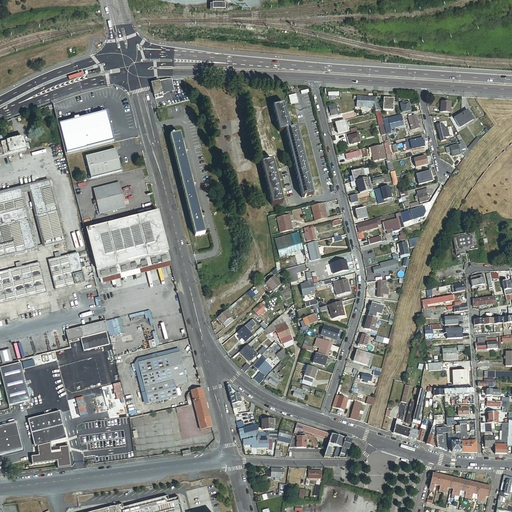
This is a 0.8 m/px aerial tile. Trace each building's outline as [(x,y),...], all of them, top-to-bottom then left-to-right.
[(171,88),(169,80),(168,80),(167,80),(162,80),(154,82),(152,86),(155,99),(163,97),(163,95),(166,94),(165,90),(171,88)] [(380,110),(377,98),(357,97),(354,97),(354,99),(357,99),(356,108),(374,107),(375,112),(380,110)] [(394,99),(384,98),(383,110),(393,111),(394,99)] [(451,103),(442,102),(441,112),(450,113),(451,103)] [(409,103),(401,104),(402,113),(411,111),(409,103)] [(284,104),(274,107),(279,132),(286,130),(302,198),(313,195),(310,182),(309,179),(305,161),(304,157),(299,140),(298,136),(296,128),(290,129),(287,117),(286,113),(284,104)] [(336,104),(328,106),(331,116),(338,114),(336,104)] [(469,110),(454,119),(460,128),(473,120),(470,116),(472,115),(469,110)] [(113,141),(106,111),(78,118),(78,117),(73,118),(74,119),(59,123),(66,152),(86,147),(86,148),(113,141)] [(401,115),(399,115),(388,118),(383,119),(387,134),(391,133),(390,131),(391,131),(391,129),(390,127),(394,126),(395,128),(404,126),(401,116),(401,115)] [(416,115),(408,117),(412,131),(420,128),(419,125),(420,124),(419,121),(418,121),(416,115)] [(454,119),(453,116),(450,118),(456,130),(460,128),(454,119)] [(345,121),(335,123),(337,134),(348,131),(345,121)] [(442,125),(437,126),(441,142),(446,141),(446,138),(449,138),(447,128),(443,128),(442,125)] [(351,133),(346,134),(349,146),(360,143),(357,131),(351,133)] [(179,135),(175,136),(172,136),(170,137),(195,237),(205,234),(180,134),(179,135)] [(470,152),(480,141),(477,138),(468,149),(463,141),(460,142),(461,145),(446,148),(447,154),(451,153),(452,157),(463,154),(462,155),(465,157),(470,152)] [(23,139),(6,143),(9,154),(26,150),(23,139)] [(422,139),(411,141),(406,142),(408,150),(424,147),(422,139)] [(0,156),(9,154),(6,143),(0,144),(0,156)] [(392,160),(392,159),(391,154),(398,153),(396,145),(389,146),(389,144),(388,143),(384,144),(388,160),(392,160)] [(383,145),(374,147),(375,155),(372,155),(373,161),(386,159),(383,145)] [(116,149),(85,157),(90,179),(121,171),(116,149)] [(358,152),(345,155),(346,160),(359,157),(359,156),(358,152)] [(426,156),(415,159),(417,167),(428,164),(426,156)] [(272,160),(262,163),(272,205),(283,203),(281,194),(280,190),(275,172),(274,169),(272,160)] [(352,172),(354,182),(365,179),(364,173),(363,170),(352,172)] [(430,171),(416,175),(419,185),(433,181),(430,171)] [(383,177),(373,179),(369,180),(370,185),(388,180),(387,176),(383,177)] [(49,181),(17,189),(19,195),(22,195),(31,192),(51,187),(49,181)] [(119,183),(94,189),(100,212),(125,206),(122,194),(119,183)] [(63,235),(51,187),(31,192),(43,240),(63,235)] [(389,187),(381,189),(384,201),(392,198),(389,187)] [(0,200),(19,195),(17,189),(0,192),(0,200)] [(428,189),(417,192),(418,196),(415,197),(416,200),(419,200),(420,203),(429,201),(427,194),(429,194),(428,189)] [(410,200),(407,191),(400,193),(402,199),(402,202),(410,200)] [(31,243),(19,195),(0,200),(0,258),(36,249),(34,242),(31,243)] [(22,195),(19,195),(31,243),(34,242),(22,195)] [(312,206),(315,221),(327,218),(324,203),(312,206)] [(414,209),(414,207),(409,208),(410,210),(412,219),(421,216),(421,213),(426,212),(425,206),(414,209)] [(362,209),(355,210),(358,220),(367,218),(365,208),(362,209)] [(412,220),(408,211),(401,214),(404,223),(412,220)] [(91,250),(86,251),(89,262),(94,261),(96,271),(167,253),(157,212),(136,217),(126,220),(86,230),(91,250)] [(404,228),(400,214),(396,215),(397,219),(386,222),(386,221),(383,222),(385,231),(386,231),(387,234),(400,231),(400,229),(404,228)] [(290,215),(278,218),(281,233),(293,230),(290,215)] [(377,219),(375,219),(376,220),(357,225),(359,233),(378,228),(377,226),(382,225),(380,221),(380,218),(377,219)] [(316,240),(313,227),(304,229),(305,234),(307,240),(307,242),(316,240)] [(475,232),(453,236),(456,255),(466,253),(465,251),(478,249),(475,232)] [(296,234),(290,236),(294,252),(300,250),(296,234)] [(65,243),(63,235),(43,240),(45,248),(65,243)] [(280,256),(294,252),(290,236),(275,240),(280,256)] [(368,240),(369,245),(382,242),(381,237),(368,240)] [(316,242),(308,244),(312,261),(321,259),(320,255),(318,248),(316,242)] [(400,253),(401,256),(402,256),(409,255),(406,243),(399,245),(400,250),(397,251),(398,253),(400,253)] [(85,283),(78,253),(48,260),(56,291),(85,283)] [(167,253),(96,271),(98,280),(99,280),(169,262),(170,262),(167,253)] [(388,271),(398,268),(396,260),(387,262),(380,264),(381,267),(373,269),(375,274),(384,271),(385,274),(388,273),(388,271)] [(331,264),(333,274),(348,271),(347,264),(344,265),(344,261),(331,264)] [(169,262),(99,280),(100,284),(170,267),(169,262)] [(38,263),(0,272),(0,304),(46,293),(38,263)] [(311,279),(309,272),(306,273),(308,282),(308,285),(307,285),(306,284),(305,285),(301,286),(303,296),(315,294),(315,293),(314,288),(313,284),(312,279),(311,279)] [(471,277),(471,281),(473,287),(485,284),(483,275),(477,276),(475,277),(471,277)] [(281,285),(274,277),(266,283),(274,292),(281,285)] [(341,277),(333,279),(334,283),(337,282),(340,295),(350,292),(347,280),(342,281),(341,277)] [(511,294),(511,280),(508,282),(508,281),(503,282),(506,295),(511,294)] [(386,281),(378,282),(378,297),(383,297),(383,295),(388,295),(388,289),(386,289),(386,281)] [(464,282),(451,285),(453,293),(465,291),(464,282)] [(423,291),(421,292),(422,301),(430,299),(429,290),(428,290),(427,291),(423,291)] [(276,296),(270,299),(275,305),(280,302),(276,296)] [(423,301),(424,309),(428,308),(428,306),(446,302),(446,304),(450,303),(450,302),(455,301),(454,296),(444,297),(423,301)] [(496,303),(495,303),(494,299),(473,301),(473,308),(495,305),(497,305),(496,303)] [(261,304),(253,311),(259,317),(267,310),(263,306),(266,304),(264,302),(262,304),(261,304)] [(341,302),(329,305),(333,320),(345,316),(341,302)] [(453,303),(454,306),(454,308),(454,313),(468,311),(468,304),(462,305),(462,302),(455,303),(453,303)] [(370,311),(368,316),(375,318),(376,314),(379,305),(372,303),(371,308),(370,311)] [(318,305),(311,307),(310,307),(311,311),(315,310),(316,314),(320,313),(320,312),(319,308),(318,305)] [(376,314),(382,315),(385,307),(379,305),(376,314)] [(503,318),(509,317),(508,310),(498,311),(498,318),(503,318)] [(233,321),(225,311),(217,318),(225,328),(233,321)] [(285,323),(282,315),(265,330),(269,335),(276,331),(275,327),(285,323)] [(300,331),(300,333),(308,330),(309,329),(308,326),(318,321),(316,317),(315,317),(314,315),(303,320),(303,321),(300,323),(302,328),(300,329),(301,330),(300,331)] [(375,318),(368,316),(365,329),(374,331),(377,319),(375,318)] [(462,317),(445,318),(445,326),(458,325),(458,321),(463,321),(462,317)] [(108,332),(105,322),(65,332),(68,342),(81,339),(106,333),(108,332)] [(291,335),(285,323),(275,327),(276,331),(280,340),(291,335)] [(321,336),(324,336),(337,340),(340,330),(325,325),(321,336)] [(237,333),(239,336),(238,338),(240,340),(242,339),(245,343),(253,336),(245,326),(237,333)] [(462,335),(462,333),(463,333),(463,328),(444,330),(444,334),(447,334),(447,340),(463,339),(463,335),(462,335)] [(430,331),(425,331),(426,341),(434,340),(433,330),(430,331)] [(106,333),(81,339),(84,351),(109,345),(106,333)] [(280,340),(282,345),(293,340),(291,335),(280,340)] [(370,338),(362,335),(359,345),(363,346),(367,348),(370,338)] [(324,336),(323,340),(332,343),(336,345),(337,341),(337,340),(324,336)] [(475,344),(476,351),(497,349),(497,338),(487,339),(487,338),(477,339),(478,343),(475,344)] [(330,351),(332,343),(323,340),(319,353),(328,356),(329,353),(331,354),(332,351),(330,351)] [(248,345),(241,351),(250,362),(257,355),(255,352),(253,350),(248,345)] [(267,351),(265,353),(267,356),(268,357),(272,353),(276,349),(272,346),(267,351)] [(262,356),(263,355),(265,353),(267,351),(264,348),(259,353),(262,356)] [(457,349),(443,350),(443,361),(457,360),(457,349)] [(2,365),(12,362),(9,350),(0,352),(0,356),(2,364),(2,365)] [(280,360),(282,362),(288,355),(283,350),(275,357),(277,360),(278,358),(280,360)] [(137,362),(148,404),(177,397),(174,385),(187,382),(179,352),(137,362)] [(370,355),(357,352),(354,362),(367,366),(370,355)] [(328,357),(317,354),(313,363),(324,367),(328,357)] [(263,357),(254,367),(263,375),(262,376),(264,378),(268,374),(267,373),(271,369),(268,366),(264,362),(266,360),(263,357)] [(441,371),(441,363),(429,364),(430,371),(441,371)] [(21,364),(0,369),(0,371),(9,406),(30,401),(21,364)] [(248,364),(242,370),(245,373),(251,367),(248,364)] [(317,369),(307,366),(304,377),(303,380),(312,383),(314,380),(317,369)] [(369,369),(364,368),(361,380),(371,383),(373,377),(374,371),(369,369)] [(467,371),(453,372),(454,385),(467,385),(467,371)] [(271,373),(268,376),(264,382),(267,384),(268,382),(276,387),(281,381),(271,373)] [(402,401),(402,403),(406,404),(411,387),(406,385),(404,393),(403,396),(402,401)] [(228,387),(233,410),(237,409),(243,407),(240,395),(234,390),(230,387),(228,387)] [(304,391),(292,387),(291,390),(295,392),(293,396),(305,400),(306,396),(303,395),(304,391)] [(211,428),(202,390),(190,393),(200,431),(211,428)] [(402,396),(403,396),(404,393),(399,392),(395,406),(399,407),(402,396)] [(368,396),(366,404),(372,406),(374,398),(368,396)] [(338,402),(335,401),(333,408),(345,411),(347,402),(344,402),(338,400),(338,402)] [(355,402),(350,418),(358,421),(362,404),(355,402)] [(509,413),(509,402),(487,402),(487,407),(501,407),(501,413),(509,413)] [(416,405),(411,404),(406,423),(411,424),(416,405)] [(422,406),(417,405),(413,420),(418,422),(422,406)] [(468,409),(470,409),(470,406),(455,406),(455,412),(458,412),(459,416),(468,415),(468,409)] [(60,412),(28,420),(35,447),(38,446),(50,443),(67,439),(60,412)] [(498,413),(488,412),(488,424),(494,424),(498,424),(498,413)] [(460,426),(459,421),(453,422),(453,418),(446,419),(447,425),(447,427),(460,426)] [(269,431),(275,430),(274,420),(272,420),(262,421),(262,428),(258,429),(258,431),(269,431)] [(471,441),(468,441),(467,421),(459,421),(460,426),(460,433),(461,437),(462,453),(477,453),(476,440),(476,441),(475,437),(471,437),(471,441)] [(399,422),(397,422),(393,434),(408,439),(411,429),(402,426),(402,424),(399,423),(399,422)] [(16,423),(0,427),(0,455),(23,451),(16,423)] [(258,431),(258,429),(257,425),(249,427),(248,423),(243,425),(244,429),(239,430),(240,436),(246,435),(249,434),(253,433),(255,432),(258,431)] [(488,424),(485,423),(485,433),(495,433),(494,424),(488,424)] [(332,435),(297,424),(296,428),(330,439),(332,435)] [(412,424),(411,429),(408,439),(416,441),(417,442),(420,432),(418,431),(417,431),(418,428),(416,428),(416,425),(412,424)] [(508,438),(508,424),(501,424),(500,440),(495,440),(495,447),(495,454),(507,455),(507,446),(508,438)] [(432,427),(430,435),(427,445),(432,446),(434,441),(433,440),(434,437),(435,433),(434,425),(433,425),(432,427)] [(448,434),(447,427),(447,425),(445,425),(436,426),(436,428),(437,437),(446,436),(446,434),(448,434)] [(460,433),(460,426),(447,427),(448,434),(449,452),(451,452),(450,442),(451,442),(452,452),(462,453),(461,437),(457,438),(457,436),(455,436),(454,433),(453,433),(453,430),(456,430),(456,433),(460,433)] [(298,431),(295,430),(294,434),(289,448),(306,449),(307,438),(305,438),(305,435),(297,434),(298,431)] [(293,435),(280,431),(279,437),(278,441),(284,443),(283,446),(289,448),(293,435)] [(269,435),(269,432),(259,432),(259,439),(261,439),(261,442),(264,442),(264,439),(267,439),(267,435),(269,435)] [(261,439),(259,439),(259,448),(268,448),(269,435),(267,435),(267,439),(264,439),(264,442),(261,442),(261,439)] [(345,439),(332,435),(330,439),(327,450),(324,458),(330,458),(333,449),(331,448),(332,446),(338,447),(342,449),(345,439)] [(447,451),(446,436),(437,437),(438,448),(447,451)] [(495,440),(495,437),(485,437),(486,447),(495,447),(495,440)] [(341,453),(341,454),(345,455),(347,450),(349,451),(352,441),(345,439),(342,449),(341,453)] [(39,456),(32,457),(33,464),(57,461),(58,468),(70,466),(68,447),(60,448),(61,453),(51,454),(50,443),(38,446),(39,456)] [(277,447),(275,457),(283,458),(283,453),(282,452),(281,452),(281,450),(279,450),(279,447),(277,447)] [(341,454),(341,453),(342,449),(338,447),(336,452),(334,458),(340,458),(341,454)] [(284,470),(271,469),(271,472),(269,471),(268,475),(267,475),(267,477),(284,478),(284,470)] [(434,474),(430,490),(434,490),(435,485),(438,486),(440,476),(434,474)] [(447,477),(440,476),(438,486),(441,487),(440,492),(443,493),(447,477)] [(453,479),(447,477),(443,493),(447,493),(448,488),(451,489),(453,479)] [(460,480),(453,479),(451,489),(454,490),(453,495),(456,496),(460,480)] [(466,482),(460,480),(456,496),(455,500),(458,501),(461,491),(464,492),(466,482)] [(507,496),(508,491),(510,491),(511,488),(509,488),(510,482),(505,481),(502,494),(507,496)] [(472,483),(466,482),(464,492),(466,493),(464,502),(468,503),(469,499),(472,483)] [(479,485),(472,483),(469,499),(472,499),(473,494),(477,495),(479,485)] [(280,485),(279,491),(274,492),(275,498),(278,497),(285,495),(287,486),(280,485)] [(485,486),(479,485),(477,495),(479,496),(478,501),(478,504),(481,504),(481,502),(485,486)] [(491,488),(485,486),(481,502),(485,502),(486,497),(489,498),(491,488)] [(257,497),(258,502),(268,500),(266,494),(257,497)] [(122,504),(90,511),(182,511),(179,498),(168,501),(167,496),(123,507),(122,504)]
